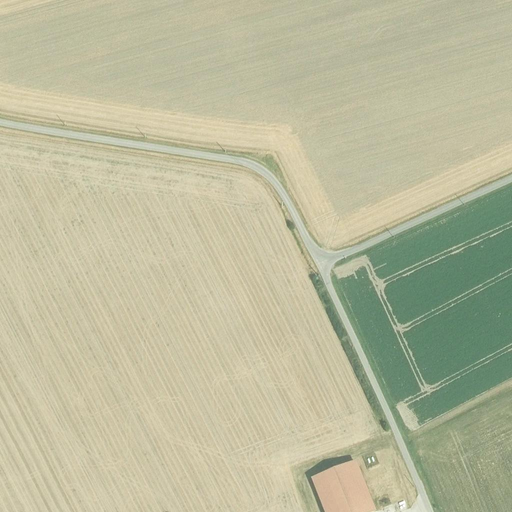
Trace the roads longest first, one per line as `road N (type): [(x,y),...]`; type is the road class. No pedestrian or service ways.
road 1 (unclassified): [(319,265),(279,189),(256,168),(0,122)]
road 2 (unclassified): [(430,511),(319,265)]
road 3 (unclassified): [(319,265),(511,179)]
